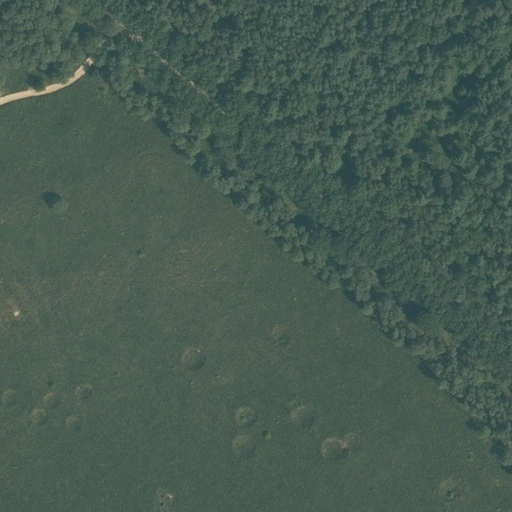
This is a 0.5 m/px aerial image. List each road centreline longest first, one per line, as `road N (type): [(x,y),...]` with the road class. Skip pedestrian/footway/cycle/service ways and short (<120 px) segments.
road 1 (track): [(96,0),(511,360)]
road 2 (track): [(0,103),(62,86),(124,24)]
